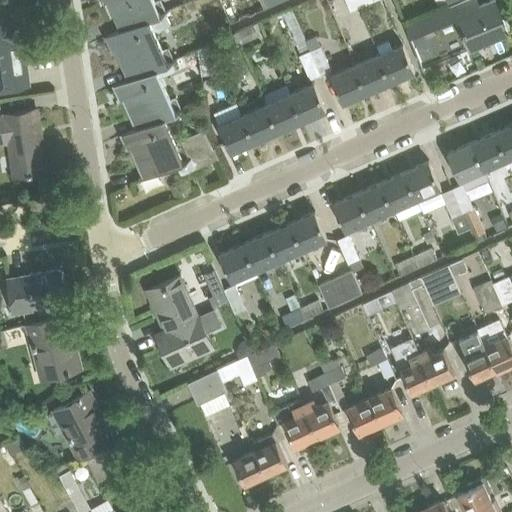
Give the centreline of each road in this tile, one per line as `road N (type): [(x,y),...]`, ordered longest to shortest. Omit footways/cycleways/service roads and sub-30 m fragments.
road 1 (residential): [(101,257),(511,77)]
road 2 (residential): [(198,511),(114,346),(101,257)]
road 3 (unclassified): [(305,511),(510,418)]
road 4 (residential): [(95,214),(61,0)]
